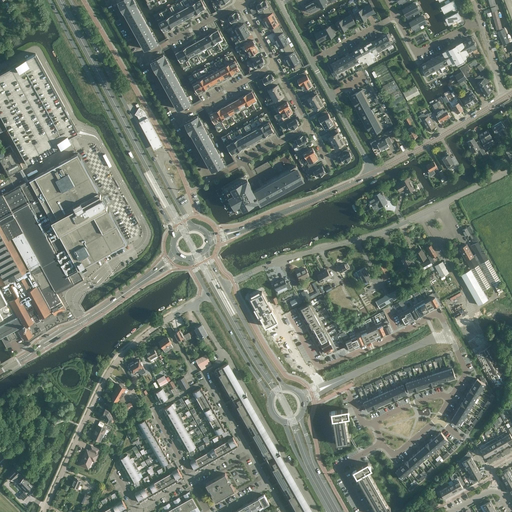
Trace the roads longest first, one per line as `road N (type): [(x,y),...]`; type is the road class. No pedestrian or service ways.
road 1 (unclassified): [(224,287),(280,260),(383,231),(511,170)]
road 2 (secondary): [(50,0),(174,238)]
road 3 (residential): [(44,511),(122,354),(193,304)]
road 4 (secondary): [(194,228),(70,0)]
road 5 (residential): [(449,335),(436,313),(319,366),(289,318)]
road 6 (residential): [(223,353),(316,511)]
road 7 (secondary): [(0,372),(153,272)]
road 8 (residential): [(178,118),(211,178),(308,125)]
road 9 (tertiary): [(373,173),(504,98)]
road 10 (tertiary): [(238,230),(373,173)]
road 11 (residential): [(192,477),(153,409),(208,379)]
road 12 (unclassified): [(373,173),(311,61)]
road 13 (residential): [(333,383),(449,335)]
road 14 (tertiary): [(209,295),(271,398)]
